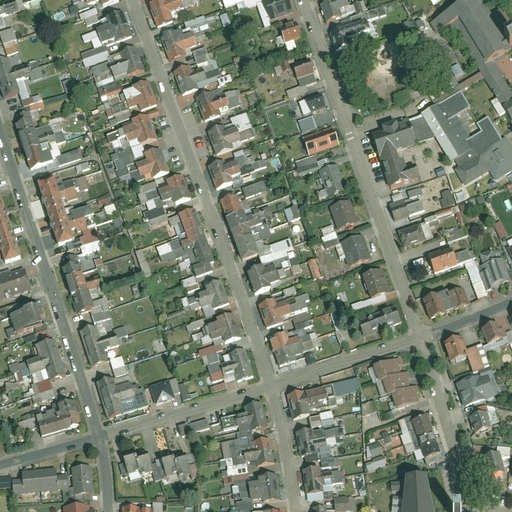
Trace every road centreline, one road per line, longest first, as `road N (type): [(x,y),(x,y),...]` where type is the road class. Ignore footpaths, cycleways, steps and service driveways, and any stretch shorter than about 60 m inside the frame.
road 1 (residential): [(273,386),(134,0)]
road 2 (residential): [(303,0),(422,339)]
road 3 (residential): [(102,437),(0,131)]
road 4 (residential): [(422,339),(474,511)]
road 5 (residential): [(102,437),(273,386)]
road 6 (residential): [(273,386),(422,339)]
road 7 (residential): [(296,511),(273,386)]
